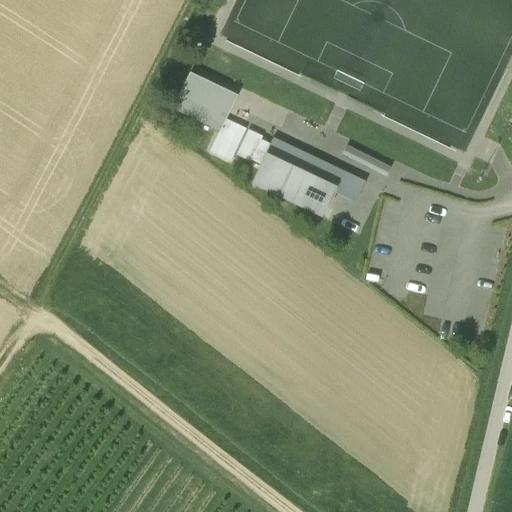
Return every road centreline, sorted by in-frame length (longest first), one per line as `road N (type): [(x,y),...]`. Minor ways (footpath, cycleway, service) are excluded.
road 1 (track): [(193,0),(38,310)]
road 2 (track): [(38,310),(293,511)]
road 3 (track): [(475,511),(511,361)]
